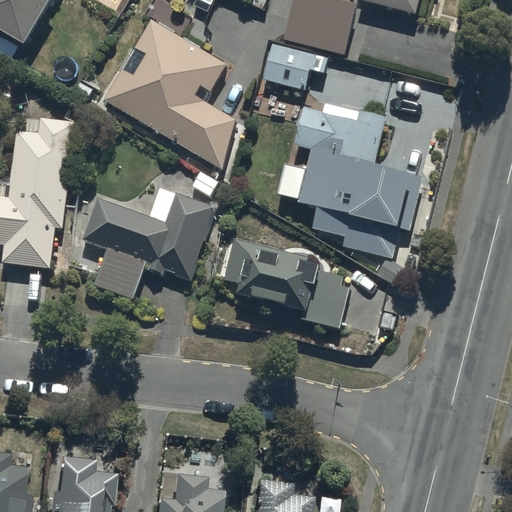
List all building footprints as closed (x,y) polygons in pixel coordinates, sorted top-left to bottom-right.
[(0,0),(0,36),(30,53),(58,0),(0,0)] [(296,0),(286,44),(347,60),(360,11),(350,9),(352,0),(296,0)] [(369,0),(420,15),(424,0),(369,0)] [(126,68),(108,99),(222,168),(249,124),(207,99),(228,64),(156,20),(139,49),(148,54),(137,74),(126,68)] [(414,25),(410,41),(450,51),(454,34),(414,25)] [(330,58),(274,44),(266,80),(308,90),(313,70),(326,73),(330,58)] [(0,83),(0,102),(9,106),(15,88),(0,83)] [(345,245),(395,258),(415,175),(378,166),(389,119),(326,104),(324,111),(306,107),(297,145),(316,149),(303,202),(321,206),(316,226),(348,234),(345,245)] [(67,230),(77,122),(24,118),(24,132),(18,131),(12,182),(0,180),(0,244),(7,245),(5,265),(53,269),(56,229),(67,230)] [(110,250),(97,286),(134,299),(145,268),(165,275),(166,271),(194,281),(217,209),(163,189),(152,217),(103,200),(86,241),(110,250)] [(314,256),(237,239),(228,282),(243,285),(241,293),(290,303),(288,308),(306,312),(304,321),(343,329),(353,285),(343,283),(345,275),(321,270),(322,262),(313,260),(314,256)] [(9,454),(0,453),(0,511),(23,511),(24,511),(31,511),(31,495),(26,495),(26,466),(9,466),(9,454)] [(101,511),(103,502),(114,504),(118,476),(96,473),(97,463),(63,458),(58,494),(54,494),(51,511),(101,511)] [(229,511),(231,490),(214,489),(216,476),(184,474),(182,499),(165,498),(164,511),(229,511)] [(321,511),(322,501),(302,499),(303,486),(270,483),(267,511),(321,511)]
